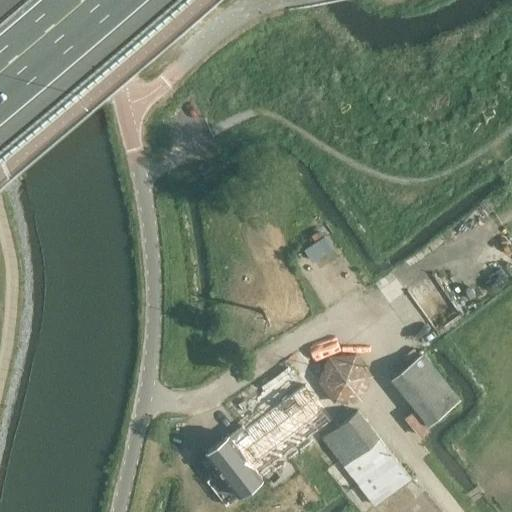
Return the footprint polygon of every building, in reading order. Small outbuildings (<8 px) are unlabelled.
[(331,239),(319,247),(324,254),(313,262),(324,278),(334,270),(348,291),(360,283),(331,239)] [(463,301),(457,306),(464,316),(471,311),(463,301)] [(390,379),(428,426),(460,400),(423,353),(390,379)] [(372,376),(356,354),(327,356),(315,382),(333,405),(361,401),(372,376)] [(286,362),(224,409),(237,426),(299,380),(286,362)] [(206,453),(227,481),(239,497),(263,479),(259,474),(331,420),(303,385),(232,439),(229,435),(206,453)] [(322,438),(355,481),(376,507),(411,479),(358,410),(322,438)]
